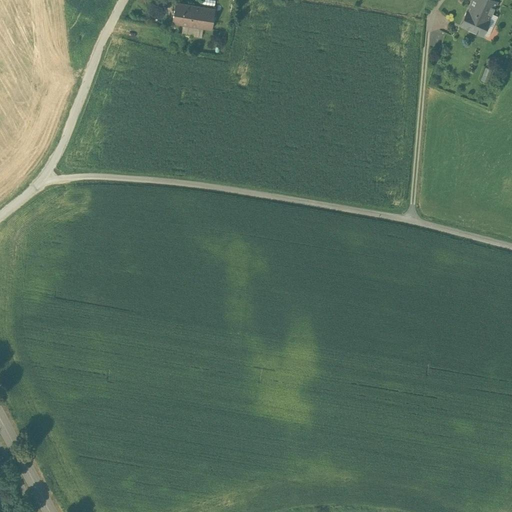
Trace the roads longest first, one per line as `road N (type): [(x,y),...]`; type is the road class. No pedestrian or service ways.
road 1 (unclassified): [(43,178),(189,182),(511,246)]
road 2 (unclassified): [(123,0),(43,178)]
